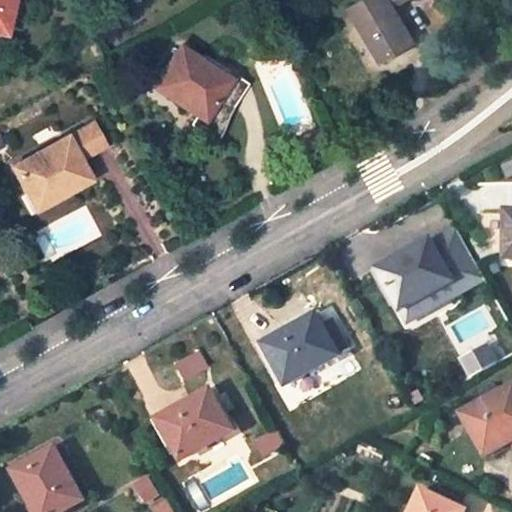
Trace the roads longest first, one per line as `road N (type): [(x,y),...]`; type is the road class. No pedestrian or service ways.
road 1 (unclassified): [(125,322),(389,173)]
road 2 (unclassified): [(511,78),(389,173)]
road 3 (unclassified): [(0,404),(125,322)]
road 4 (unclassified): [(389,173),(461,139),(511,102)]
road 5 (unclassified): [(125,322),(0,383)]
